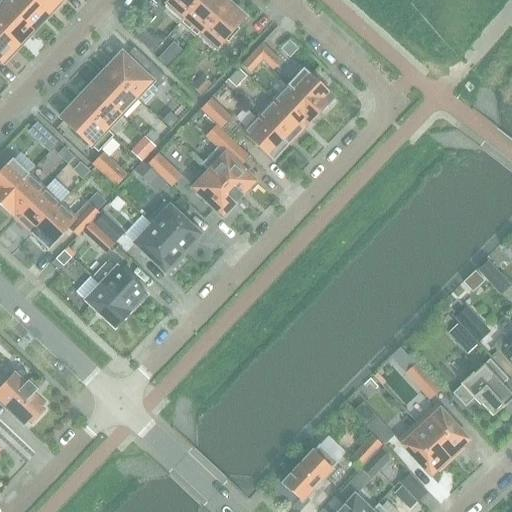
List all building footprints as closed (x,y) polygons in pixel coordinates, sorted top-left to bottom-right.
[(31,0),(5,0),(3,3),(32,31),(47,15),(31,0)] [(31,0),(47,15),(61,0),(31,0)] [(169,0),(163,7),(180,22),(199,0),(169,0)] [(199,0),(180,22),(196,36),(226,2),(223,0),(199,0)] [(226,2),(196,36),(213,51),(223,39),(227,43),(240,29),(236,25),(243,17),(226,2)] [(3,3),(0,5),(0,30),(17,46),(32,31),(3,3)] [(17,46),(0,30),(0,60),(2,63),(17,46)] [(135,98),(149,82),(156,88),(166,77),(151,63),(142,73),(129,61),(121,54),(106,70),(135,98)] [(302,68),(287,84),(317,113),(333,97),(302,68)] [(106,70),(91,86),(120,113),(135,98),(106,70)] [(317,113),(287,84),(272,100),(303,129),(317,113)] [(91,86),(76,101),(105,129),(106,128),(120,113),(91,86)] [(303,129),(272,100),(257,116),(288,145),(303,129)] [(105,129),(76,101),(60,118),(68,125),(82,138),(97,152),(113,135),(106,128),(105,129)] [(288,145),(257,116),(242,132),(272,161),(288,145)] [(201,164),(208,171),(238,199),(242,195),(241,195),(253,181),(217,147),(201,164)] [(126,175),(103,153),(92,164),(115,186),(126,175)] [(180,175),(157,153),(147,164),(170,186),(180,175)] [(0,203),(28,174),(11,158),(0,170),(0,203)] [(238,199),(208,171),(192,188),(221,215),(234,202),(234,203),(238,199)] [(0,205),(15,219),(44,188),(28,174),(0,203),(0,205)] [(30,234),(59,203),(44,188),(15,219),(30,234)] [(86,201),(72,216),(59,203),(30,234),(47,249),(67,228),(76,236),(98,212),(86,201)] [(147,220),(151,224),(184,255),(196,243),(193,240),(199,234),(165,201),(147,220)] [(103,213),(93,224),(113,243),(123,232),(103,213)] [(184,255),(151,224),(133,243),(163,272),(169,265),(172,268),(184,255)] [(63,250),(55,258),(62,266),(71,257),(63,250)] [(109,259),(92,277),(91,277),(98,284),(99,283),(130,312),(147,294),(109,259)] [(500,294),(509,285),(487,261),(477,269),(500,294)] [(99,283),(98,284),(84,300),(114,329),(130,312),(99,283)] [(466,305),(454,317),(476,342),(489,330),(466,305)] [(511,328),(495,344),(511,361),(511,328)] [(473,398),(479,405),(480,404),(484,408),(487,412),(497,403),(502,408),(511,398),(511,395),(501,384),(507,378),(489,358),(473,373),(472,372),(459,383),(460,384),(451,393),(464,407),(473,398)] [(414,363),(404,373),(429,399),(439,390),(414,363)] [(24,385),(13,375),(0,388),(0,401),(23,423),(27,419),(31,422),(42,410),(38,407),(43,403),(32,393),(35,389),(27,381),(24,385)] [(435,404),(416,422),(451,460),(464,448),(461,445),(467,439),(435,404)] [(376,416),(366,425),(383,444),(393,435),(376,416)] [(451,460),(416,422),(397,440),(429,475),(435,469),(438,472),(451,460)] [(371,435),(348,460),(358,469),(381,444),(371,435)] [(288,474),(280,483),(289,491),(290,490),(301,500),(337,462),(319,444),(290,475),(288,474)] [(370,477),(388,459),(379,450),(361,469),(370,477)] [(417,501),(426,492),(409,473),(399,482),(417,501)] [(369,511),(371,511),(354,495),(344,505),(343,505),(335,511),(369,511)]
